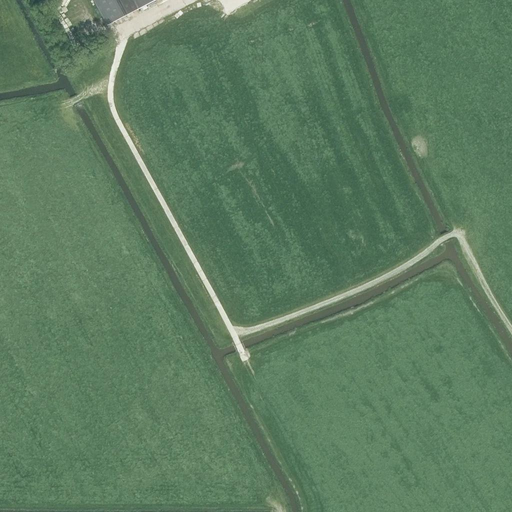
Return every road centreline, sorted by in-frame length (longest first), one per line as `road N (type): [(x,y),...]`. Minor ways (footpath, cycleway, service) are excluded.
road 1 (track): [(127,25),(111,104),(320,511)]
road 2 (track): [(228,328),(249,329),(329,301),(456,233),(511,327)]
